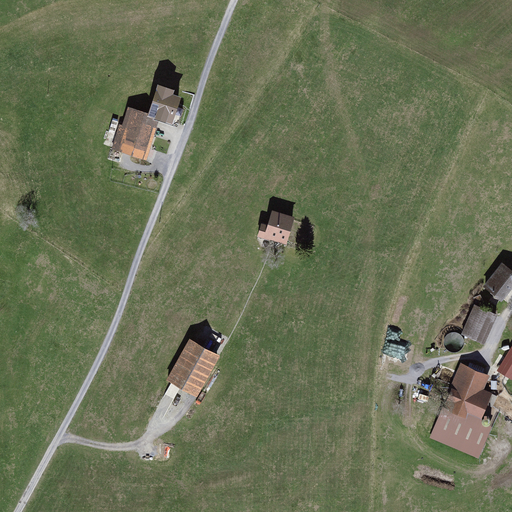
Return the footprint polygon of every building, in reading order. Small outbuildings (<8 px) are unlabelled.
[(173,91),(158,86),(147,117),(157,120),(172,126),(181,100),(171,97),(173,91)] [(147,117),(126,111),(114,150),(145,159),(157,120),(147,117)] [(295,216),(271,209),(267,224),(260,222),(256,234),(287,243),(295,216)] [(511,265),(506,261),(485,287),(504,302),(511,293),(511,265)] [(486,345),(501,313),(476,302),(462,333),(486,345)] [(223,353),(192,338),(169,385),(200,400),(223,353)] [(511,349),(499,371),(500,372),(511,379),(511,349)] [(443,408),(430,439),(479,459),(494,425),(483,421),(489,406),(494,408),(494,406),(499,395),(486,390),(490,382),(493,374),(463,362),(448,397),(459,401),(454,412),(443,408)]
